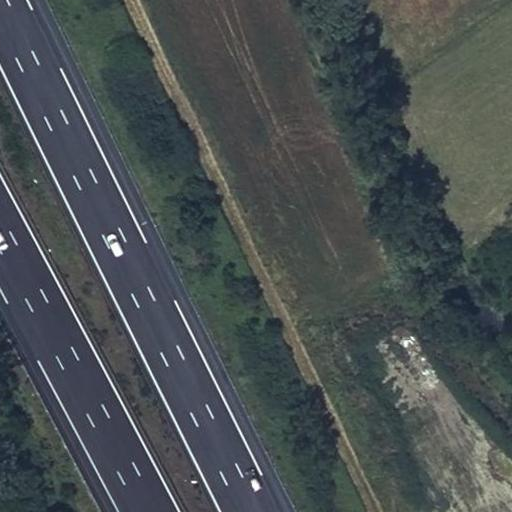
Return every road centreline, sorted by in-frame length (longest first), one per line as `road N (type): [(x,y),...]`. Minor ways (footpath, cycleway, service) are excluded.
road 1 (motorway): [(254,511),(1,0)]
road 2 (motorway): [(0,238),(145,511)]
